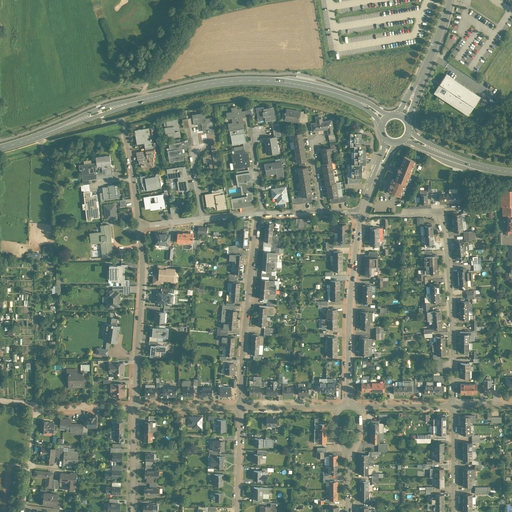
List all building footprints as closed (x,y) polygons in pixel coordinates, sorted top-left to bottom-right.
[(446,74),(434,93),(468,116),(473,108),(472,107),(473,106),(474,107),(481,97),(446,74)] [(241,109),(237,109),(237,107),(233,108),(233,112),(228,113),(229,118),(232,117),(233,123),(230,124),(231,130),(244,128),(242,115),(244,114),(244,111),(241,112),(241,109)] [(273,107),(263,109),(263,107),(258,108),(260,120),(265,119),(266,121),(275,120),(273,107)] [(301,112),(286,110),(286,112),(285,112),(284,113),(286,113),(285,119),(299,122),(299,121),(300,114),(301,112)] [(204,113),(193,115),(193,118),(194,123),(202,122),(203,131),(208,131),(209,131),(209,130),(213,130),(211,118),(205,119),(204,113)] [(307,113),(300,114),(299,121),(302,122),(308,121),(307,113)] [(322,121),(321,117),(319,117),(319,116),(316,117),(317,122),(311,123),(312,127),(312,131),(328,129),(329,135),(333,134),(332,128),(333,128),(332,120),(322,121)] [(177,119),(166,121),(167,127),(165,127),(166,133),(169,133),(170,138),(180,136),(179,125),(178,125),(177,119)] [(150,127),(135,130),(137,145),(145,144),(152,142),(150,127)] [(231,130),(230,131),(231,135),(233,134),(234,140),(232,140),(233,145),(245,143),(244,137),(243,133),(244,133),(244,128),(231,130)] [(294,134),(292,134),(293,142),(303,140),(302,133),(300,133),(294,134)] [(274,137),(265,139),(266,146),(267,146),(268,154),(278,153),(275,137),(274,137)] [(303,140),(293,142),(294,149),(304,147),(303,140)] [(173,144),(169,144),(170,151),(168,151),(169,157),(172,156),(173,161),(184,160),(182,149),(181,143),(180,143),(173,144)] [(304,147),(294,149),(296,156),(305,154),(304,147)] [(331,147),(321,149),(322,156),(332,155),(331,147)] [(216,148),(212,149),(213,154),(204,156),(205,158),(204,158),(204,162),(210,161),(211,164),(210,164),(211,168),(219,166),(217,152),(216,148)] [(146,153),(143,153),(143,151),(136,152),(138,160),(139,159),(139,162),(141,162),(141,163),(144,163),(144,164),(143,164),(144,165),(144,166),(146,166),(147,166),(147,167),(150,166),(150,167),(153,166),(153,161),(154,161),(153,157),(154,157),(154,153),(155,153),(154,149),(153,149),(146,150),(145,151),(146,153)] [(245,153),(235,154),(232,154),(234,163),(234,164),(235,169),(250,166),(247,152),(245,153)] [(305,154),(296,156),(297,163),(299,162),(305,161),(307,161),(305,154)] [(332,155),(322,156),(323,163),(324,163),(332,162),(333,162),(332,155)] [(416,161),(404,156),(399,168),(398,168),(397,170),(398,171),(395,179),(406,184),(407,184),(416,161)] [(110,160),(96,162),(96,163),(97,167),(102,166),(103,172),(97,173),(98,178),(107,176),(107,179),(113,178),(113,172),(112,172),(110,160)] [(281,161),(267,163),(268,168),(266,169),(267,174),(277,172),(277,176),(283,175),(281,161)] [(332,162),(324,163),(323,163),(322,163),(323,170),(333,169),(332,162)] [(86,164),(81,164),(82,169),(84,169),(85,172),(83,172),(84,179),(83,179),(84,184),(89,184),(89,179),(90,178),(90,179),(98,178),(97,173),(97,167),(96,163),(91,163),(86,164)] [(185,167),(181,167),(167,169),(169,178),(178,176),(178,181),(178,182),(179,191),(189,189),(185,167)] [(300,168),(298,168),(299,176),(309,174),(307,167),(306,167),(300,168)] [(333,169),(323,170),(324,177),(334,176),(333,169)] [(237,175),(238,183),(241,182),(243,193),(246,193),(252,192),(253,192),(251,181),(252,180),(251,173),(248,173),(237,175)] [(309,174),(299,176),(300,182),(310,181),(309,174)] [(159,176),(146,178),(146,182),(142,183),(142,186),(143,186),(144,190),(161,187),(161,185),(161,184),(160,178),(159,176)] [(334,176),(324,177),(325,184),(326,184),(335,182),(334,176)] [(395,179),(393,178),(391,182),(390,183),(391,184),(390,186),(389,185),(389,187),(388,191),(401,196),(406,184),(395,179)] [(310,181),(300,182),(301,189),(311,188),(310,181)] [(335,182),(326,184),(327,191),(337,189),(336,182),(335,182)] [(102,187),(104,199),(116,198),(114,185),(108,186),(102,187)] [(278,188),(272,189),(273,196),(277,195),(278,202),(288,201),(285,187),(278,188)] [(311,188),(301,189),(302,197),(303,197),(305,196),(308,196),(311,195),(312,195),(311,188)] [(337,189),(327,191),(329,198),(330,198),(333,197),(335,197),(338,196),(337,189)] [(457,189),(449,189),(449,194),(449,202),(460,202),(460,198),(461,198),(461,196),(460,197),(460,193),(457,193),(457,189)] [(511,190),(510,190),(509,190),(502,191),(502,190),(501,190),(501,191),(501,196),(501,200),(501,201),(501,205),(501,206),(502,206),(503,206),(503,215),(511,214),(511,190)] [(90,191),(84,192),(85,203),(86,203),(87,209),(86,209),(87,221),(92,220),(92,217),(93,217),(93,218),(99,218),(98,206),(97,207),(97,201),(98,201),(97,194),(93,195),(93,196),(91,196),(90,191)] [(164,194),(157,195),(158,202),(151,203),(149,196),(144,197),(146,208),(151,207),(151,209),(165,207),(163,199),(169,198),(168,192),(164,193),(164,194)] [(213,194),(206,195),(207,206),(217,204),(218,209),(226,208),(224,194),(223,192),(217,193),(213,194)] [(232,199),(231,199),(233,207),(233,208),(242,206),(242,207),(254,205),(253,200),(252,192),(246,193),(247,194),(248,197),(242,198),(242,197),(232,199)] [(449,194),(440,194),(440,202),(449,202),(449,194)] [(104,205),(106,219),(114,218),(114,216),(117,216),(115,204),(104,205)] [(177,206),(170,207),(171,214),(179,213),(177,206)] [(461,214),(452,214),(453,223),(462,223),(461,214)] [(511,214),(503,215),(504,215),(507,215),(508,231),(511,231),(511,214)] [(307,220),(296,219),(295,230),(305,231),(307,220)] [(273,223),(265,223),(265,232),(273,233),(273,223)] [(462,223),(453,223),(454,232),(463,231),(462,223)] [(106,225),(101,226),(102,232),(90,233),(90,238),(91,238),(91,237),(92,237),(92,242),(101,241),(103,256),(107,255),(108,256),(113,256),(109,225),(107,225),(107,224),(106,224),(106,225)] [(347,233),(346,224),(338,224),(338,233),(347,233)] [(432,224),(427,224),(427,226),(424,226),(425,235),(433,234),(432,226),(432,224)] [(244,225),(244,227),(240,227),(240,230),(235,230),(235,236),(240,237),(248,237),(249,228),(247,227),(247,225),(244,225)] [(379,237),(379,228),(370,228),(370,237),(379,237)] [(273,233),(265,232),(264,241),(271,242),(271,243),(278,244),(279,233),(273,233)] [(170,234),(156,233),(156,237),(155,237),(155,240),(156,240),(155,244),(169,245),(170,234)] [(193,234),(183,233),(182,241),(192,242),(193,242),(193,240),(193,234)] [(347,233),(338,233),(338,242),(347,242),(347,233)] [(433,234),(425,235),(425,244),(434,243),(433,234)] [(248,237),(240,237),(239,246),(247,247),(248,237)] [(379,237),(370,237),(370,245),(379,245),(379,237)] [(464,241),(460,242),(459,240),(455,240),(455,242),(456,251),(465,250),(469,250),(468,242),(464,242),(464,241)] [(465,250),(456,251),(457,260),(466,259),(465,250)] [(271,252),(263,251),(263,260),(277,261),(277,252),(271,252)] [(342,252),(333,252),(333,255),(334,255),(334,261),(342,261),(342,252)] [(236,254),(231,254),(231,255),(231,259),(230,259),(230,260),(232,260),(232,263),(235,264),(243,264),(244,255),(236,254)] [(432,255),(428,255),(428,257),(425,257),(425,265),(428,265),(429,265),(437,265),(436,254),(432,255)] [(378,257),(369,258),(369,256),(365,256),(365,258),(365,266),(378,266),(378,257)] [(277,261),(263,260),(262,270),(266,270),(270,270),(271,270),(276,271),(277,261)] [(342,261),(334,261),(334,267),(333,267),(333,271),(342,271),(342,261)] [(243,264),(235,264),(234,273),(238,273),(238,275),(241,275),(241,274),(243,274),(243,264)] [(118,265),(109,265),(109,280),(118,280),(118,276),(120,276),(119,268),(118,268),(118,265)] [(175,269),(167,268),(167,265),(158,265),(158,270),(160,270),(159,274),(154,273),(153,283),(163,284),(163,280),(174,281),(175,269)] [(425,265),(424,266),(425,274),(429,274),(438,273),(437,265),(429,265),(428,265),(425,265)] [(378,266),(365,266),(365,275),(374,275),(374,271),(378,271),(378,266)] [(466,268),(460,269),(460,271),(458,271),(458,280),(467,279),(472,279),(472,273),(467,273),(466,268)] [(269,280),(261,279),(261,288),(268,289),(276,290),(276,288),(276,287),(276,285),(274,285),(274,280),(273,280),(273,279),(269,278),(269,280)] [(50,293),(60,293),(60,286),(59,286),(59,279),(55,279),(55,285),(52,285),(52,287),(50,287),(50,293)] [(467,279),(458,280),(459,289),(468,288),(467,279)] [(339,280),(330,280),(330,284),(331,284),(331,290),(339,290),(339,280)] [(236,283),(232,282),(232,283),(232,291),(239,292),(240,283),(236,283)] [(437,282),(434,282),(434,284),(430,284),(431,293),(439,293),(439,284),(438,284),(437,282)] [(371,285),(363,285),(363,294),(371,294),(371,285)] [(113,290),(107,290),(107,296),(109,296),(109,302),(107,302),(107,308),(113,308),(113,306),(119,306),(119,301),(120,301),(120,296),(119,296),(118,293),(123,293),(123,288),(113,289),(113,290)] [(268,289),(261,288),(260,298),(262,298),(267,298),(267,299),(273,300),(275,300),(276,294),(276,290),(268,289)] [(160,291),(157,290),(157,291),(156,294),(157,294),(156,295),(155,295),(155,299),(156,299),(156,300),(156,303),(167,304),(167,303),(168,303),(173,303),(173,295),(168,295),(168,292),(168,291),(160,291)] [(339,290),(331,290),(331,296),(330,296),(330,300),(335,300),(335,301),(338,301),(338,300),(340,300),(339,290)] [(239,292),(232,291),(231,295),(227,294),(226,300),(231,300),(231,301),(234,301),(233,303),(234,303),(237,303),(237,301),(239,301),(239,292)] [(439,293),(431,293),(431,297),(425,297),(425,302),(431,302),(440,302),(439,293)] [(371,294),(363,294),(363,303),(371,303),(371,294)] [(468,301),(460,301),(460,310),(468,310),(472,310),(472,303),(468,303),(468,301)] [(267,306),(260,305),(260,306),(261,306),(261,307),(259,307),(259,316),(266,317),(267,314),(273,314),(273,307),(272,307),(267,307),(267,306)] [(337,309),(328,309),(328,313),(329,313),(329,319),(337,319),(337,309)] [(439,309),(436,309),(436,311),(432,311),(432,320),(441,319),(440,311),(439,311),(439,309)] [(235,310),(229,310),(222,310),(221,319),(225,319),(236,320),(237,311),(235,310)] [(369,312),(370,311),(366,311),(366,310),(361,310),(361,311),(361,320),(369,320),(374,320),(374,312),(369,312)] [(468,310),(460,310),(460,319),(468,319),(474,319),(474,314),(468,314),(468,310)] [(161,312),(156,311),(155,321),(164,322),(165,312),(161,312)] [(259,316),(258,316),(258,326),(266,326),(270,326),(270,321),(266,321),(266,317),(259,316)] [(236,320),(225,319),(224,328),(228,328),(228,329),(231,329),(231,330),(233,330),(233,329),(236,329),(236,320)] [(329,319),(323,319),(323,328),(337,328),(337,319),(329,319)] [(432,320),(433,329),(442,328),(441,319),(432,320)] [(369,320),(361,320),(361,329),(370,329),(369,320)] [(119,326),(107,324),(106,330),(109,331),(108,336),(110,337),(110,341),(117,342),(119,326)] [(159,328),(153,327),(153,331),(150,331),(150,335),(152,335),(152,336),(157,337),(168,338),(169,329),(165,328),(159,328)] [(231,337),(227,337),(228,333),(220,333),(217,332),(217,336),(223,337),(222,341),(227,341),(226,346),(234,347),(235,338),(233,337),(233,336),(231,336),(231,337)] [(258,334),(253,334),(253,335),(252,335),(251,344),(259,345),(260,335),(258,335),(258,334)] [(468,339),(468,334),(461,334),(460,334),(460,342),(468,342),(468,339)] [(444,335),(440,335),(441,337),(435,337),(435,341),(436,340),(437,346),(445,346),(445,337),(444,337),(444,335)] [(368,339),(368,337),(364,337),(364,336),(360,336),(360,337),(359,337),(360,346),(372,346),(371,339),(368,339)] [(337,337),(328,337),(328,340),(329,340),(329,346),(337,346),(337,337)] [(156,345),(158,345),(158,341),(157,341),(149,340),(149,350),(150,350),(151,345),(156,346),(156,345)] [(468,342),(460,342),(460,351),(468,351),(468,342)] [(251,344),(251,354),(259,354),(259,345),(251,344)] [(156,346),(151,345),(150,350),(150,355),(155,355),(156,351),(162,351),(166,351),(166,346),(158,345),(156,345),(156,346)] [(234,347),(226,346),(226,355),(233,356),(234,347)] [(337,346),(329,346),(329,352),(328,352),(328,356),(337,356),(337,346)] [(372,346),(360,346),(360,355),(368,355),(372,355),(372,353),(372,346)] [(445,346),(437,346),(432,346),(432,351),(437,351),(437,354),(437,355),(440,355),(440,356),(442,356),(442,355),(445,354),(445,346)] [(232,363),(226,363),(226,367),(225,367),(225,374),(234,374),(234,363),(232,363)] [(118,364),(113,364),(113,370),(114,371),(115,371),(115,377),(123,377),(123,369),(124,369),(124,366),(123,366),(123,364),(118,364)] [(83,373),(78,373),(78,370),(69,370),(69,381),(72,381),(72,385),(84,385),(84,372),(83,372),(83,373)] [(256,386),(250,386),(250,395),(261,395),(261,387),(261,377),(254,377),(254,380),(254,381),(254,384),(256,384),(256,386)] [(367,379),(367,382),(362,382),(362,391),(370,391),(370,382),(371,382),(371,379),(367,379)] [(491,380),(484,380),(484,384),(484,394),(488,394),(488,393),(494,393),(493,388),(495,388),(495,387),(495,384),(493,384),(491,384),(491,380)] [(190,386),(190,381),(183,381),(182,383),(182,385),(183,386),(183,396),(194,396),(193,386),(190,386)] [(413,393),(413,381),(403,381),(403,382),(403,394),(412,394),(412,393),(413,393)] [(318,386),(316,386),(316,388),(318,388),(318,391),(327,391),(327,382),(318,382),(318,386)] [(333,382),(327,382),(327,391),(336,391),(336,382),(333,382)] [(371,382),(370,382),(370,391),(379,391),(384,391),(384,390),(384,382),(379,382),(371,382)] [(395,386),(391,386),(392,392),(394,392),(394,394),(403,394),(403,382),(395,382),(395,386)] [(439,382),(433,382),(433,386),(433,394),(442,394),(442,391),(444,391),(444,385),(441,386),(441,382),(439,382)] [(124,384),(111,384),(111,388),(110,388),(110,390),(111,390),(111,391),(114,391),(114,396),(124,396),(124,384)] [(288,384),(283,384),(283,388),(283,395),(293,395),(293,387),(288,387),(288,384)] [(475,384),(461,384),(461,394),(477,394),(477,384),(475,384)] [(276,395),(276,386),(267,386),(267,395),(276,395)] [(309,395),(309,386),(299,387),(299,393),(299,395),(309,395)] [(433,386),(424,386),(424,394),(433,394),(433,386)] [(155,388),(145,387),(145,396),(155,396),(155,388)] [(176,387),(163,387),(163,391),(164,396),(176,396),(176,387)] [(212,396),(212,387),(202,387),(202,391),(200,391),(200,395),(202,395),(202,396),(212,396)] [(231,387),(220,387),(220,396),(231,396),(231,387)] [(446,416),(437,416),(437,419),(433,419),(433,425),(446,425),(446,416)] [(466,416),(461,416),(461,425),(470,425),(470,423),(470,416),(466,416)] [(97,417),(87,417),(87,427),(96,427),(97,417)] [(197,417),(189,417),(189,421),(188,422),(188,424),(188,426),(195,426),(195,428),(202,428),(202,422),(202,417),(197,417)] [(277,417),(266,417),(266,421),(262,421),(262,428),(267,427),(267,425),(273,425),(273,426),(275,426),(275,431),(280,431),(280,425),(277,426),(277,417)] [(72,420),(61,419),(60,427),(67,428),(66,432),(74,433),(74,431),(77,431),(78,424),(71,423),(72,420)] [(225,420),(217,420),(217,431),(225,431),(225,420)] [(48,421),(41,421),(40,432),(47,432),(48,431),(53,432),(54,424),(54,422),(48,422),(48,421)] [(124,422),(116,421),(116,431),(124,431),(124,422)] [(325,421),(319,421),(319,423),(318,423),(318,424),(318,428),(315,428),(315,433),(318,433),(326,433),(327,423),(325,423),(325,421)] [(383,423),(376,423),(376,421),(371,421),(371,423),(371,433),(383,433),(383,423)] [(152,422),(145,422),(144,431),(152,432),(157,432),(157,427),(152,427),(152,422)] [(446,425),(433,425),(434,435),(437,435),(437,434),(446,434),(446,425)] [(470,425),(461,425),(461,434),(470,434),(470,425)] [(124,431),(116,431),(115,441),(123,441),(124,431)] [(326,433),(318,433),(318,442),(321,442),(321,444),(324,444),(324,442),(326,442),(326,433)] [(383,433),(371,433),(371,442),(373,442),(373,444),(376,444),(376,442),(379,442),(379,439),(383,439),(383,433)] [(219,438),(219,440),(213,440),(213,450),(217,450),(224,450),(225,441),(222,441),(222,438),(220,438),(219,438)] [(444,442),(435,442),(435,451),(444,451),(444,442)] [(472,442),(463,442),(463,451),(476,451),(476,444),(472,444),(472,442)] [(55,449),(42,448),(42,450),(41,450),(41,452),(41,454),(46,455),(45,461),(40,461),(45,462),(54,463),(55,456),(55,449)] [(74,449),(68,448),(67,451),(64,450),(64,459),(63,464),(77,466),(78,452),(74,451),(74,449)] [(444,451),(435,451),(435,460),(444,460),(444,451)] [(476,451),(463,451),(463,460),(472,460),(472,458),(476,458),(476,451)] [(257,454),(254,454),(254,462),(265,463),(265,458),(262,458),(262,456),(262,455),(257,454)] [(337,455),(329,455),(329,464),(337,464),(337,455)] [(368,455),(360,455),(360,465),(372,465),(374,464),(374,460),(372,460),(372,456),(368,456),(368,455)] [(217,457),(214,457),(212,457),(211,468),(224,468),(224,466),(224,464),(224,457),(217,457)] [(329,464),(326,464),(326,474),(329,474),(337,474),(337,464),(329,464)] [(372,465),(360,465),(360,474),(368,474),(368,468),(372,468),(372,465)] [(444,468),(435,468),(435,477),(444,477),(444,468)] [(475,468),(463,468),(463,477),(472,477),(475,477),(475,469),(475,468)] [(121,470),(113,469),(113,473),(106,472),(106,478),(111,478),(111,477),(121,477),(121,469),(121,470)] [(53,473),(35,470),(35,476),(47,478),(46,487),(51,488),(52,479),(53,473)] [(262,471),(254,471),(253,480),(262,480),(266,480),(267,475),(262,475),(262,471)] [(73,475),(60,473),(60,481),(69,482),(68,489),(73,490),(74,483),(76,483),(77,474),(73,473),(73,475)] [(223,474),(214,474),(214,486),(223,486),(223,474)] [(444,477),(435,477),(435,486),(444,486),(444,477)] [(472,477),(463,477),(463,486),(472,486),(472,477)] [(365,481),(365,479),(361,480),(361,481),(360,481),(360,490),(368,490),(368,481),(365,481)] [(329,481),(329,490),(337,490),(337,481),(329,481)] [(121,486),(112,486),(107,486),(106,493),(112,494),(120,494),(121,486)] [(159,488),(145,487),(144,495),(158,495),(159,488)] [(262,487),(254,487),(254,494),(253,494),(253,498),(263,498),(263,494),(262,494),(262,487)] [(337,490),(329,490),(329,500),(338,500),(338,491),(337,490)] [(368,490),(360,490),(360,500),(362,500),(362,501),(365,501),(365,500),(368,500),(368,490)] [(46,493),(45,493),(43,503),(54,505),(57,505),(58,494),(46,493)] [(444,494),(435,494),(435,497),(432,497),(432,503),(444,503),(444,494)] [(472,494),(463,494),(463,503),(472,503),(472,494)] [(118,503),(111,503),(110,503),(109,503),(108,511),(120,511),(120,503),(118,503)] [(265,506),(261,506),(260,506),(260,511),(265,511),(266,511),(276,511),(277,503),(271,503),(271,506),(265,506)] [(444,511),(444,503),(432,503),(432,510),(435,510),(435,511),(444,511)] [(471,511),(472,503),(463,503),(462,511),(471,511)]
